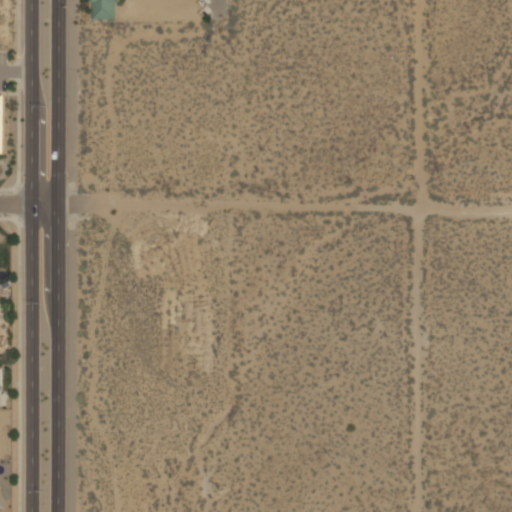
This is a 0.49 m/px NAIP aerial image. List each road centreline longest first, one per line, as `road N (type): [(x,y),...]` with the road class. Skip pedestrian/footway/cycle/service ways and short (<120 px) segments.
road 1 (tertiary): [(29,0),(26,511)]
road 2 (tertiary): [(54,511),(56,0)]
